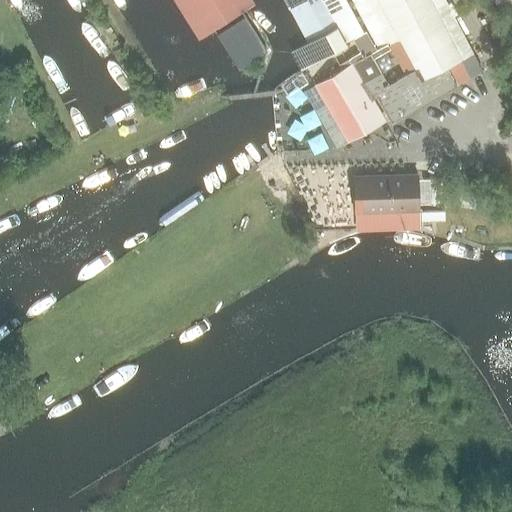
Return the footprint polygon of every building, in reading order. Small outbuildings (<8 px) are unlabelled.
[(482,72),(473,53),(472,52),(457,21),(454,16),(448,5),(445,0),(352,0),(362,18),(378,49),(376,50),(365,31),(351,39),(359,52),(347,59),(351,66),(316,86),(342,131),(364,119),(370,129),(382,122),(372,104),(373,103),(379,100),(392,122),(406,114),(403,110),(448,84),(451,89),(457,86),(446,67),(451,64),(459,60),(469,79),(482,72)] [(239,67),(267,49),(244,15),(217,34),(239,67)] [(337,27),(291,52),(300,70),(305,68),(346,45),(337,27)] [(390,175),(362,176),(363,211),(391,210),(418,209),(417,174),(416,174),(416,179),(402,180),(402,175),(390,175)] [(478,202),(481,189),(451,183),(448,196),(478,202)] [(496,206),(499,191),(482,188),(479,203),(496,206)]
